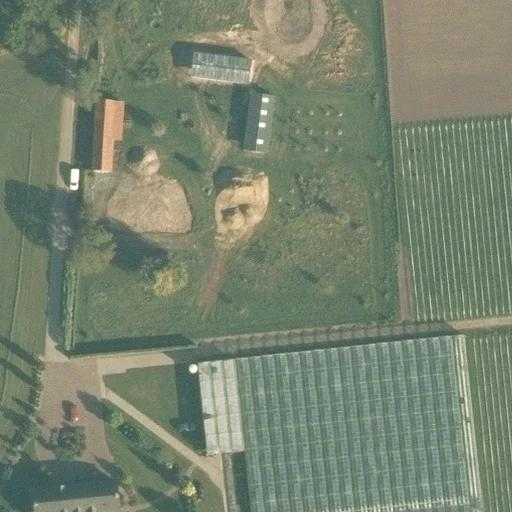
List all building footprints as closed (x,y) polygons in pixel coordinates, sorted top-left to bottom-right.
[(233,58),(230,82),(249,85),(252,60),(233,58)] [(250,95),(248,114),(273,117),(275,98),(250,95)] [(109,174),(114,103),(97,102),(93,173),(109,174)] [(110,200),(109,229),(176,232),(177,203),(175,203),(175,190),(158,189),(157,202),(144,201),(144,188),(113,187),(112,200),(110,200)] [(482,511),(464,338),(196,365),(207,456),(245,452),(251,511),(482,511)] [(119,511),(116,484),(32,492),(34,511),(119,511)]
